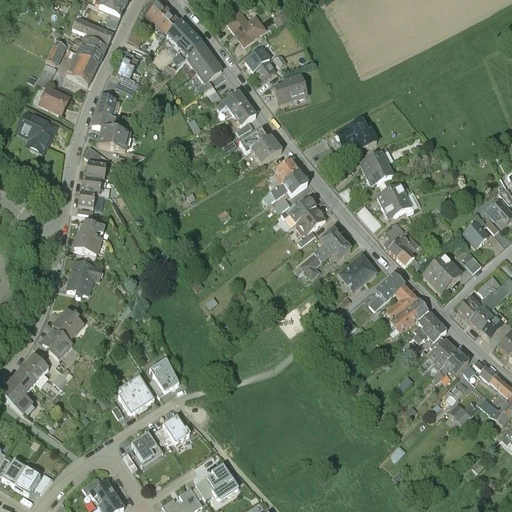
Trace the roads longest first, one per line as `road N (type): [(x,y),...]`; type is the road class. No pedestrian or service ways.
road 1 (residential): [(173,0),(289,147),(443,315)]
road 2 (residential): [(60,241),(73,150),(138,0)]
road 3 (residential): [(0,376),(36,326),(60,241)]
